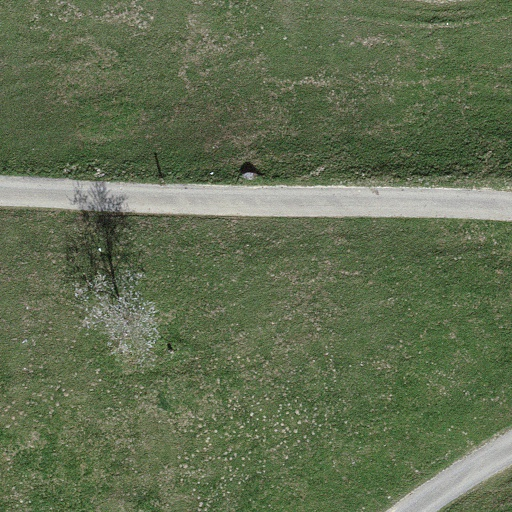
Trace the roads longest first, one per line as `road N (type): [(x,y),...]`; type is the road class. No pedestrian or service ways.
road 1 (track): [(511,205),(0,190)]
road 2 (track): [(403,511),(511,443)]
